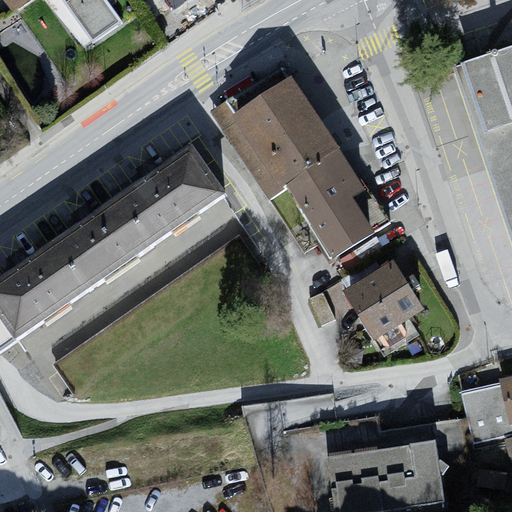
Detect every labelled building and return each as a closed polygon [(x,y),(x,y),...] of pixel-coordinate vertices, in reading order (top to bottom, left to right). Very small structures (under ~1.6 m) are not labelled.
[(1,0),(11,12),(28,0),(1,0)] [(167,0),(174,10),(188,0),(167,0)] [(511,49),(456,69),(511,230),(511,49)] [(271,203),(289,190),(342,154),(294,77),(234,116),(221,125),(271,203)] [(193,145),(0,282),(0,317),(17,341),(18,343),(228,194),(193,145)] [(342,154),(289,190),(331,264),(376,235),(392,224),(367,188),(342,154)] [(238,242),(54,363),(75,395),(259,273),(238,242)] [(393,262),(345,292),(376,341),(424,310),(393,262)] [(0,352),(17,341),(0,317),(0,352)] [(511,374),(495,378),(498,393),(468,399),(478,451),(511,444),(508,429),(511,428),(511,374)] [(431,442),(323,459),(330,511),(407,511),(441,507),(431,442)]
